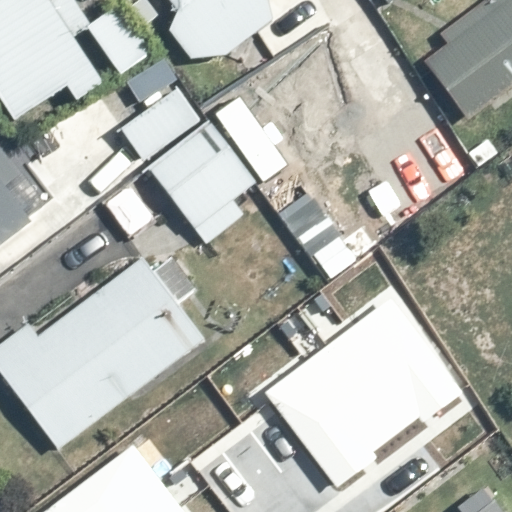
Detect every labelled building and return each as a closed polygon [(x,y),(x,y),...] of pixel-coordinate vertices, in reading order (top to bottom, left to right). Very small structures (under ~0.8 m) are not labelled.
[(110,0),(0,0),(0,98),(13,120),(68,86),(77,100),(102,85),(105,89),(118,81),(149,62),(110,0)] [(170,0),(180,13),(164,25),(198,71),(203,67),(274,15),(263,0),(170,0)] [(511,86),(511,0),(483,0),(448,26),(452,31),(421,54),(468,119),(511,86)] [(428,87),(386,29),(329,70),(371,128),(428,87)] [(187,131),(165,97),(119,128),(141,162),(187,131)] [(149,168),(191,230),(205,250),(247,222),(233,201),(253,189),(211,126),(149,168)] [(0,257),(33,235),(3,190),(22,178),(0,145),(0,257)] [(203,338),(142,258),(36,338),(27,327),(0,347),(0,372),(58,448),(203,338)] [(370,262),(286,325),(321,373),(316,377),(329,394),(377,357),(364,339),(404,308),(370,262)] [(312,456),(271,402),(172,477),(198,511),(336,511),(369,487),(333,439),(312,456)] [(511,436),(499,445),(511,464),(511,436)] [(464,511),(511,511),(511,491),(500,500),(489,486),(461,508),(464,511)]
